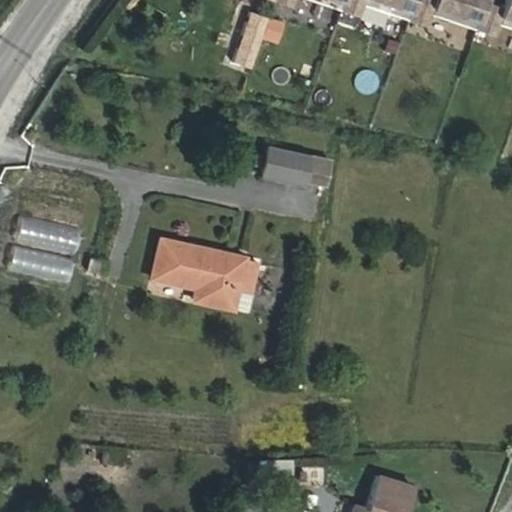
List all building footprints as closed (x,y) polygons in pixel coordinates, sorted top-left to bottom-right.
[(272,0),(287,5),(288,0),(311,0),(355,15),(359,3),(422,24),(426,12),(490,34),(493,22),(511,28),(511,0),(499,0),(498,5),(483,0),(272,0)] [(322,182),(327,159),(266,145),(260,174),(302,183),(303,178),(322,182)] [(14,244),(75,249),(77,223),(16,217),(14,244)] [(231,307),(242,256),(158,237),(149,276),(195,286),(192,298),(231,307)] [(14,243),(8,266),(66,281),(72,257),(14,243)] [(101,273),(104,261),(89,257),(86,269),(101,273)] [(292,471),(291,460),(271,461),(272,472),(292,471)] [(272,472),(271,461),(257,461),(257,482),(272,481),(272,472)] [(403,511),(412,485),(374,474),(364,507),(353,504),(350,511),(403,511)] [(256,511),(256,483),(241,483),(240,511),(256,511)]
